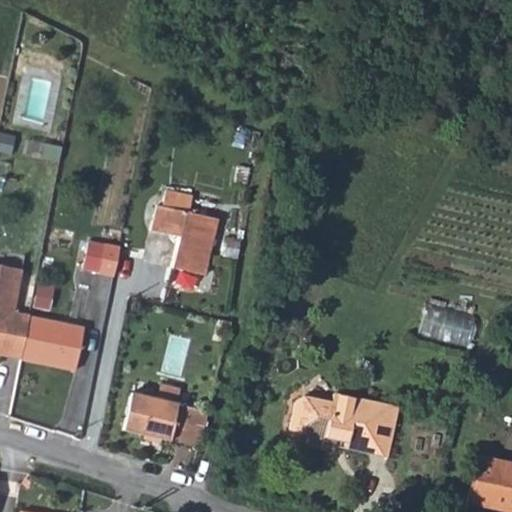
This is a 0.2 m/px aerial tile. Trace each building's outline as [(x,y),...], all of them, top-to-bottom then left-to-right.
[(155,205),(148,231),(176,238),(169,268),(200,275),(213,219),(185,212),(188,196),(162,190),(158,206),(155,205)] [(97,277),(112,280),(118,249),(104,246),(103,249),(86,245),(81,271),(96,274),(97,277)] [(0,269),(0,355),(3,356),(11,316),(20,273),(0,269)] [(425,303),(420,333),(470,342),(476,312),(425,303)] [(11,316),(3,356),(18,360),(26,319),(11,316)] [(80,330),(26,318),(26,319),(18,360),(71,371),(80,330)] [(121,429),(201,449),(209,412),(129,392),(121,429)] [(295,404),(290,429),(303,432),(309,439),(308,446),(332,452),(333,451),(335,439),(346,442),(346,445),(348,447),(371,452),(377,425),(393,429),(398,410),(335,396),(333,405),(306,399),(295,404)] [(388,457),(393,429),(377,425),(371,452),(388,457)] [(511,462),(479,455),(469,503),(511,511),(511,462)]
